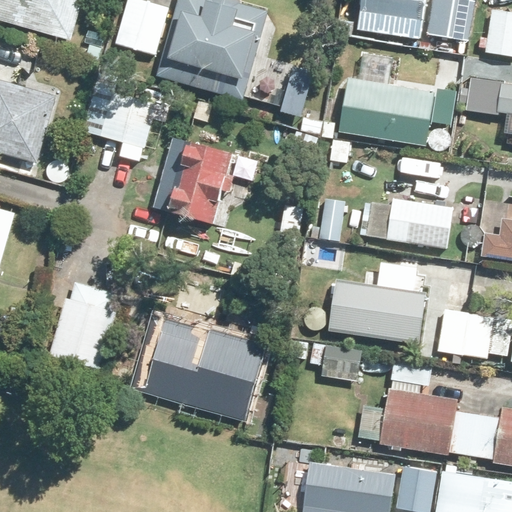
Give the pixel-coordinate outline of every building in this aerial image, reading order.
[(0,0),(0,16),(71,37),(82,0),(0,0)] [(155,0),(128,0),(117,39),(156,52),(171,5),(155,0)] [(179,0),(160,70),(245,95),(270,8),(244,0),(243,0),(179,0)] [(363,0),(360,26),(421,36),(427,0),(363,0)] [(434,0),(430,31),(470,37),(475,0),(434,0)] [(482,45),(489,45),(488,49),(511,53),(511,8),(495,6),(490,37),(483,36),(482,45)] [(342,18),(340,31),(353,33),(355,19),(342,18)] [(90,29),(86,40),(99,45),(103,33),(90,29)] [(350,74),(342,128),(430,142),(433,122),(451,125),(457,89),(438,86),(437,88),(350,74)] [(511,80),(473,75),(471,87),(463,86),(461,99),(469,100),(468,107),(502,111),(502,109),(510,109),(507,130),(510,130),(509,141),(511,141),(511,80)] [(0,148),(39,159),(58,93),(0,76),(0,148)] [(104,131),(147,146),(160,108),(116,93),(104,131)] [(200,101),(196,116),(209,120),(214,105),(200,101)] [(304,116),(302,140),(322,142),(324,117),(304,116)] [(325,119),(325,131),(336,131),(336,120),(325,119)] [(88,131),(77,173),(94,178),(106,136),(88,131)] [(177,132),(156,201),(214,218),(224,186),(232,188),(237,173),(228,171),(235,150),(177,132)] [(334,137),(332,159),(350,161),(352,139),(334,137)] [(21,160),(19,171),(31,173),(34,163),(21,160)] [(369,233),(449,246),(456,206),(396,197),(395,203),(374,199),(369,233)] [(0,265),(16,209),(0,204),(0,265)] [(303,208),(281,207),(278,245),(300,247),(303,208)] [(511,218),(506,217),(504,234),(486,232),(483,253),(511,257),(511,218)] [(236,260),(232,272),(250,279),(254,267),(236,260)] [(39,264),(34,297),(46,298),(51,266),(39,264)] [(332,327),(421,340),(428,289),(409,286),(410,276),(393,273),(392,284),(340,276),(332,327)] [(67,296),(51,351),(104,365),(119,310),(115,309),(120,291),(77,279),(72,297),(67,296)] [(511,316),(447,308),(441,349),(491,356),(491,350),(511,353),(511,346),(511,316)] [(155,312),(134,385),(246,418),(268,345),(155,312)] [(362,348),(314,345),(313,366),(321,366),(321,379),(360,382),(362,348)] [(385,438),(384,444),(451,453),(452,449),(475,453),(481,412),(458,409),(460,396),(439,393),(440,386),(432,385),(435,363),(397,357),(389,409),(365,406),(361,434),(385,438)] [(498,456),(498,460),(511,461),(511,406),(506,405),(505,416),(481,412),(475,453),(498,456)] [(331,421),(310,419),(309,436),(329,438),(331,421)] [(392,511),(398,471),(313,459),(305,511),(392,511)] [(423,462),(421,478),(438,480),(440,464),(423,462)] [(511,511),(511,478),(445,469),(438,511),(511,511)]
